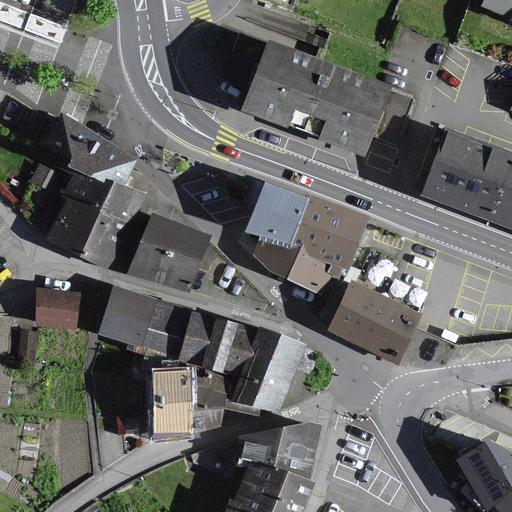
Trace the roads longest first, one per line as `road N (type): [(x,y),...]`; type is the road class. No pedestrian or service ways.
road 1 (primary): [(164,98),(179,119),(223,144),(511,252)]
road 2 (residential): [(164,98),(148,148),(152,169),(322,337)]
road 3 (residential): [(343,400),(166,451),(67,511)]
road 4 (residential): [(322,337),(44,255)]
road 5 (residential): [(164,98),(0,36)]
road 6 (tertiary): [(401,402),(398,422),(450,511)]
